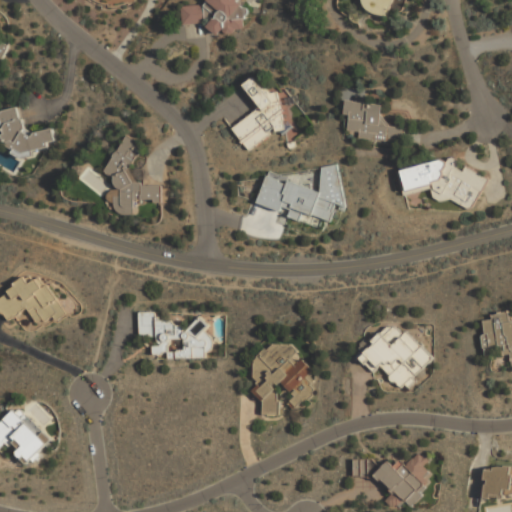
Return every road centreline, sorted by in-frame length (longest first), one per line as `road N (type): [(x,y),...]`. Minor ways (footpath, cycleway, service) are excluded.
road 1 (residential): [(0,210),(177,260),(274,270),(375,263),(511,228)]
road 2 (residential): [(511,426),(407,416),(365,422),(156,511)]
road 3 (residential): [(41,0),(186,128),(205,204)]
road 4 (residential): [(90,378),(107,511)]
road 5 (residential): [(489,124),(453,0)]
